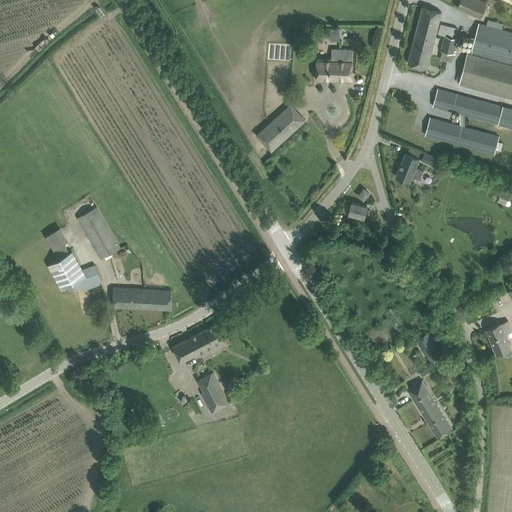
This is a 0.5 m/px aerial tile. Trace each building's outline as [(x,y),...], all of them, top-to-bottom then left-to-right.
[(480,0),(459,0),(457,7),(481,17),(487,3),(480,0)] [(408,63),(427,68),(441,11),(423,6),(408,63)] [(511,32),(478,23),(471,50),(511,61),(511,32)] [(330,39),(341,39),(341,25),(330,25),(330,39)] [(453,54),(457,39),(444,36),(440,50),(453,54)] [(352,49),(331,49),(331,59),(317,58),(316,79),(352,80),(352,49)] [(467,52),(459,83),(511,97),(511,61),(471,50),(470,53),(467,52)] [(437,88),(433,105),(459,112),(459,125),(464,126),(464,114),(498,123),(511,127),(511,108),(503,106),(447,91),(437,88)] [(271,150),(305,120),(291,104),(257,134),(271,150)] [(430,117),(425,134),(451,141),(495,153),(495,150),(499,136),(464,126),(459,125),(430,117)] [(424,152),(421,160),(436,166),(439,158),(424,152)] [(405,153),(396,176),(410,182),(412,176),(420,179),(424,169),(416,166),(419,158),(405,153)] [(364,199),(369,193),(364,189),(359,195),(364,199)] [(364,217),(367,205),(352,202),(351,206),(345,205),(343,211),(349,213),(364,217)] [(76,217),(100,258),(119,247),(96,206),(76,217)] [(59,227),(43,236),(52,251),(68,242),(59,227)] [(95,264),(82,269),(72,251),(47,265),(60,291),(80,280),(82,288),(101,280),(99,275),(95,264)] [(129,287),(113,286),(114,307),(147,308),(153,309),(172,310),(171,290),(129,287)] [(181,362),(230,336),(222,320),(173,346),(181,362)] [(511,353),(511,349),(511,347),(505,333),(511,330),(511,329),(508,320),(495,325),(486,329),(496,353),(502,351),(504,355),(507,356),(511,354),(511,353)] [(429,332),(416,340),(430,362),(443,355),(429,332)] [(214,371),(197,379),(203,392),(202,392),(211,412),(230,402),(214,371)] [(452,428),(422,380),(408,389),(438,437),(452,428)] [(189,404),(184,398),(180,402),(184,408),(189,404)]
